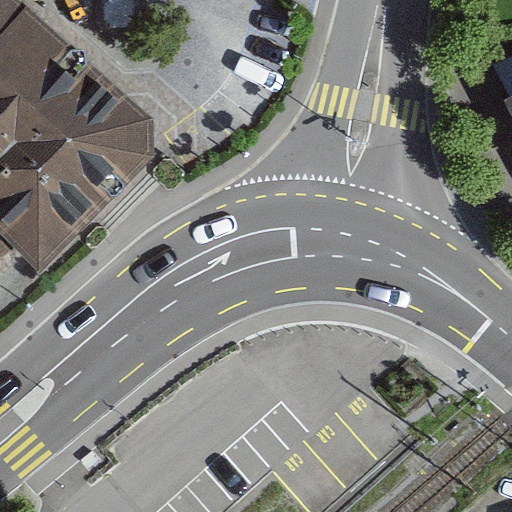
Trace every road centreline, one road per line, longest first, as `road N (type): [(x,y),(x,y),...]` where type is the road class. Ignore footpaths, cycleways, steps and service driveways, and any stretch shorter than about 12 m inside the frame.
road 1 (secondary): [(0,434),(170,290),(265,248),(339,246)]
road 2 (residential): [(339,246),(384,0)]
road 3 (secondary): [(339,246),(421,270),(511,337)]
